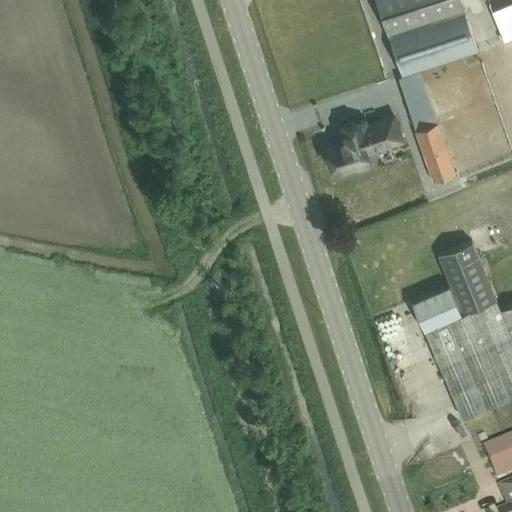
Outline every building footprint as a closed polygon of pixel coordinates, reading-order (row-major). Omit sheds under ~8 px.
[(477,51),(460,0),(376,0),(402,76),(477,51)] [(365,154),(395,144),(403,141),(396,118),(387,121),(357,131),(354,123),(339,129),(343,142),(327,147),(335,172),(350,167),(352,173),(369,167),(367,161),(365,154)] [(438,122),(415,131),(433,181),(456,172),(438,122)] [(451,285),(413,301),(464,419),(511,398),(511,304),(500,309),(497,300),(480,259),(473,241),(438,255),(451,285)] [(390,362),(406,357),(392,312),(375,318),(390,362)] [(494,477),(511,469),(511,436),(482,449),(494,477)] [(497,511),(511,511),(511,482),(498,488),(504,501),(506,500),(509,507),(497,511)]
